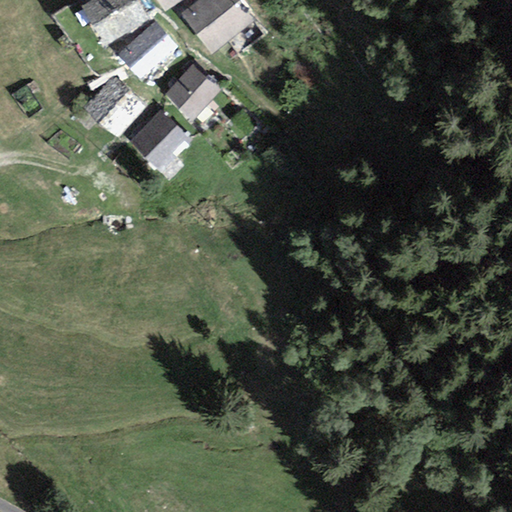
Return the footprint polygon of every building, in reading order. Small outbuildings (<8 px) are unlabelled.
[(146,23),(135,0),(95,0),(86,4),(103,42),(146,23)] [(252,15),(236,0),(213,0),(192,22),(220,48),(252,15)] [(175,45),(155,27),(129,55),(148,74),(175,45)] [(225,88),(196,64),(170,96),(199,120),(225,88)] [(144,105),(113,78),(84,111),(116,137),(144,105)] [(193,137),(160,109),(133,140),(165,169),(193,137)]
